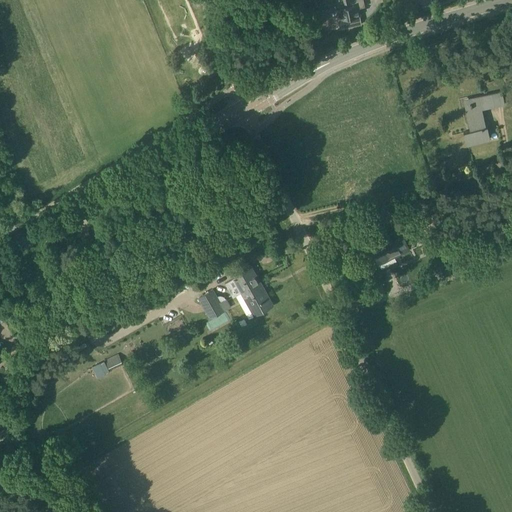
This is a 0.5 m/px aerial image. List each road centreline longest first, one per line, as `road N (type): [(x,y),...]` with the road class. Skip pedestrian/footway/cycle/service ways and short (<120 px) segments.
road 1 (unclassified): [(432,511),(241,103)]
road 2 (tertiary): [(241,103),(364,47),(511,1)]
road 3 (track): [(511,255),(344,321)]
road 4 (tertiary): [(92,196),(241,103)]
road 5 (unclassified): [(25,374),(76,254)]
